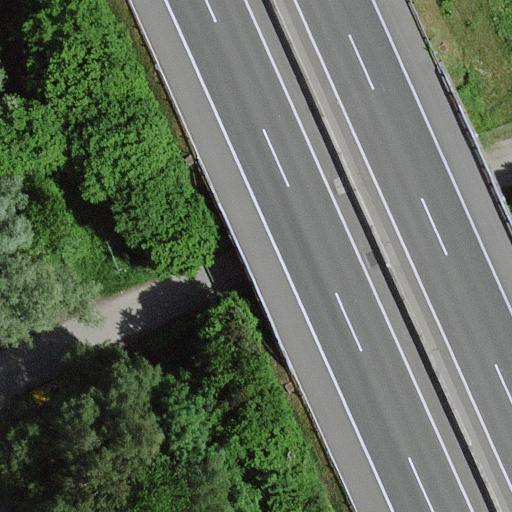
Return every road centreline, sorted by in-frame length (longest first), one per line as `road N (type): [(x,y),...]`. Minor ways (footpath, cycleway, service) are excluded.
road 1 (motorway): [(200,0),(424,511)]
road 2 (track): [(511,171),(366,213),(0,371)]
road 3 (motorway): [(511,406),(330,0)]
